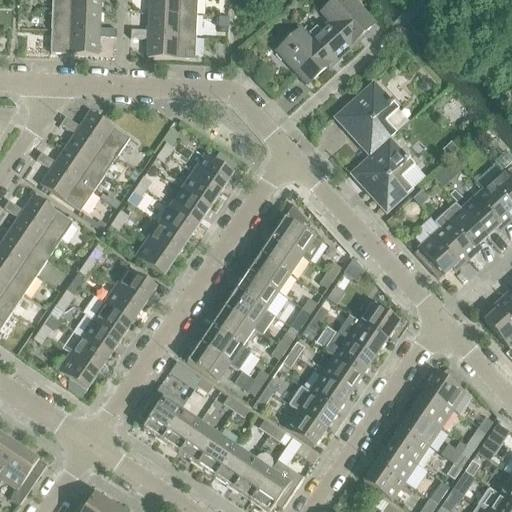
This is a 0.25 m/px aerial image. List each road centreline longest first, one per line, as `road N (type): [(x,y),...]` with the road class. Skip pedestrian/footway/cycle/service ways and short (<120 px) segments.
road 1 (residential): [(88,444),(286,152)]
road 2 (residential): [(286,152),(233,93),(53,89)]
road 3 (residential): [(439,324),(286,152)]
road 4 (residential): [(310,511),(439,324)]
road 5 (residential): [(188,511),(88,444)]
